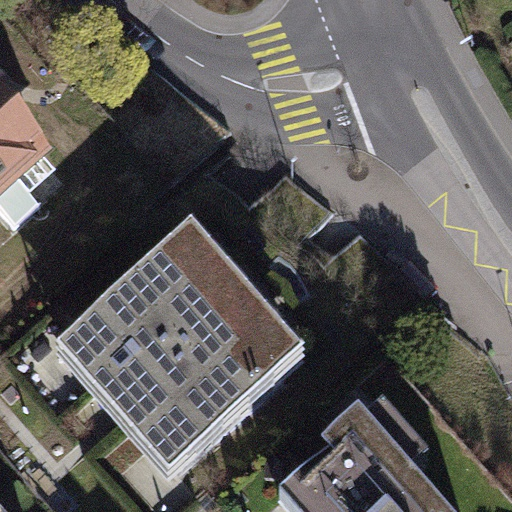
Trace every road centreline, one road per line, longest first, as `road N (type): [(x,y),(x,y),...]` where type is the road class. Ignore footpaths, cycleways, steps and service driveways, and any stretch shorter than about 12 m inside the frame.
road 1 (residential): [(110,0),(164,40),(240,79),(283,83),(339,74),(398,51)]
road 2 (secondary): [(398,51),(511,243)]
